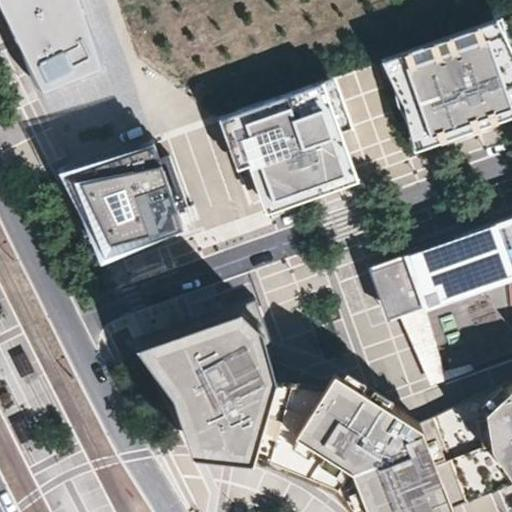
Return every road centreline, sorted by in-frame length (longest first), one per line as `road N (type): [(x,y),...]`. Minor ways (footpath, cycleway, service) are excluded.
road 1 (residential): [(511,164),(69,320)]
road 2 (primary): [(173,511),(69,320)]
road 3 (primary): [(69,320),(0,184)]
